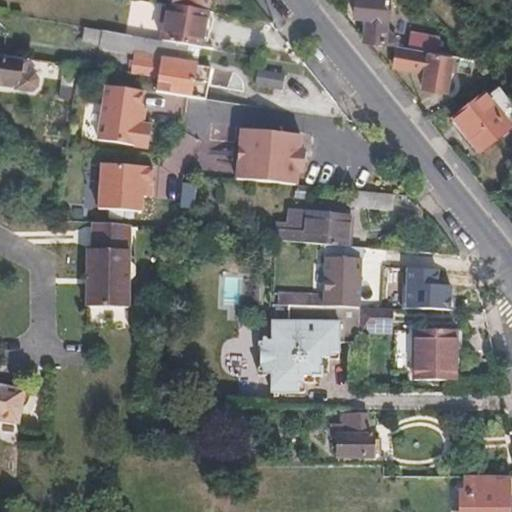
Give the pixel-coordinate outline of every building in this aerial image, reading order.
[(208,9),(209,0),(173,0),(173,3),(208,9)] [(381,26),(381,0),(350,0),(350,16),(364,16),(364,40),(365,42),(392,44),(392,39),(384,26),(381,26)] [(134,1),(129,29),(152,34),(157,5),(134,1)] [(202,48),(208,12),(168,6),(162,41),(189,46),(202,48)] [(202,48),(189,46),(162,41),(86,29),(84,40),(108,44),(108,49),(161,58),(161,54),(200,60),(202,48)] [(427,48),(428,37),(405,35),(404,46),(427,48)] [(438,86),(443,50),(427,48),(404,46),(400,45),(398,64),(416,66),(414,83),(438,86)] [(39,73),(35,68),(26,67),(27,60),(0,56),(0,80),(15,82),(17,85),(32,86),(38,83),(39,73)] [(211,98),(216,67),(168,59),(155,63),(142,61),(141,74),(164,77),(162,91),(211,98)] [(72,87),(74,69),(65,67),(62,86),(72,87)] [(278,90),(280,75),(256,72),(254,86),(278,90)] [(503,88),(490,74),(469,83),(479,98),(503,88)] [(157,124),(145,123),(149,90),(112,85),(104,139),(154,146),(157,124)] [(511,135),(511,133),(486,104),(458,127),(486,159),(511,135)] [(299,170),(300,150),(294,149),(296,135),(242,131),(238,181),(293,185),(293,170),(299,170)] [(151,201),(153,183),(154,166),(103,163),(100,208),(143,210),(142,201),(151,201)] [(196,210),(197,185),(184,185),(183,210),(196,210)] [(387,209),(389,193),(347,190),(346,206),(387,209)] [(346,245),(347,214),(288,211),(288,222),(274,222),(273,240),(326,244),(346,245)] [(135,275),(136,266),(129,258),(130,224),(93,221),(93,248),(86,248),(85,305),(128,307),(128,280),(135,275)] [(360,308),(361,247),(346,245),(326,244),(324,307),(360,308)] [(434,270),(435,252),(408,250),(407,268),(434,270)] [(359,344),(359,334),(360,308),(324,307),(289,306),(289,320),(272,321),(272,337),(258,337),(258,376),(271,376),(270,394),(304,394),(304,377),(316,377),(322,371),(323,360),(339,360),(339,344),(359,344)] [(392,326),(392,309),(360,308),(359,334),(388,335),(392,326)] [(454,383),(455,332),(415,331),(414,382),(454,383)] [(0,420),(15,423),(22,392),(0,386),(0,420)] [(251,428),(252,413),(235,413),(234,428),(251,428)] [(380,441),(374,441),(374,436),(368,436),(368,416),(343,415),(343,426),(333,426),(332,439),(337,439),(338,457),(374,456),(374,451),(381,451),(380,441)] [(459,502),(459,476),(402,476),(402,501),(459,502)] [(508,511),(509,476),(488,476),(467,476),(466,511),(508,511)] [(38,504),(38,489),(21,488),(21,504),(38,504)]
